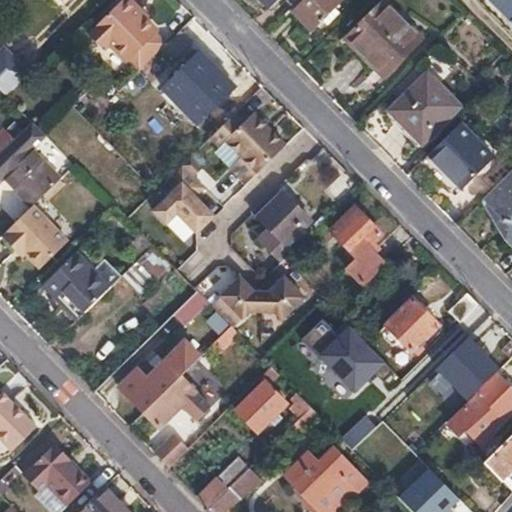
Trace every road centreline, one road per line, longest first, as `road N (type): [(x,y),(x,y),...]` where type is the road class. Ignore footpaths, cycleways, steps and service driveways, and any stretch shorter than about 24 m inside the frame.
road 1 (residential): [(202,0),(511,316)]
road 2 (residential): [(0,326),(179,511)]
road 3 (unknown): [(319,119),(213,232)]
